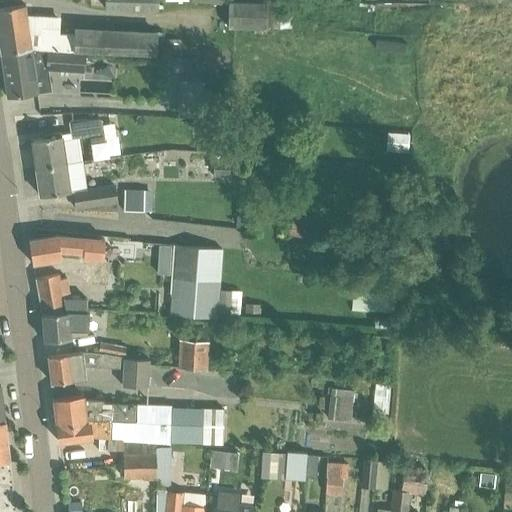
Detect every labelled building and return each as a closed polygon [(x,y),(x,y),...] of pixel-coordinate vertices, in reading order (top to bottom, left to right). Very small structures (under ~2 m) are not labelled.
[(158,10),(158,0),(105,0),(105,8),(158,10)] [(229,28),(265,29),(265,27),(291,28),(292,16),(279,15),(280,3),(266,2),(266,1),(229,1),(229,28)] [(0,8),(0,47),(1,53),(32,50),(87,52),(180,56),(180,52),(181,47),(182,39),(165,38),(165,31),(156,31),(156,30),(75,26),(75,33),(59,33),(59,18),(28,16),(26,5),(0,8)] [(377,38),(376,48),(405,51),(405,41),(377,38)] [(32,50),(1,53),(7,98),(38,93),(51,92),(48,71),(86,74),(87,62),(87,53),(74,52),(32,50)] [(180,82),(179,94),(202,96),(203,83),(180,82)] [(46,138),(32,140),(37,168),(66,164),(82,162),(79,138),(90,137),(91,144),(105,142),(101,119),(70,121),(72,131),(61,133),(46,135),(46,138)] [(389,132),(388,150),(409,151),(410,133),(389,132)] [(231,161),(215,160),(214,176),(230,177),(231,161)] [(82,162),(37,168),(41,197),(70,193),(70,192),(74,191),(86,190),(82,162)] [(114,186),(86,190),(74,191),(77,210),(117,211),(114,186)] [(124,190),(123,211),(143,212),(144,190),(124,190)] [(291,234),(307,237),(311,220),(294,216),(291,234)] [(104,241),(60,237),(30,241),(33,263),(61,258),(60,250),(84,252),(83,257),(102,259),(104,241)] [(174,245),(171,294),(170,314),(217,317),(219,293),(222,248),(174,245)] [(159,259),(158,273),(170,274),(171,259),(159,259)] [(42,312),(42,314),(46,314),(69,311),(86,312),(86,311),(87,298),(70,297),(67,277),(61,277),(60,273),(36,277),(42,312)] [(239,319),(241,295),(219,293),(217,317),(239,319)] [(247,305),(247,314),(260,314),(260,306),(247,305)] [(88,330),(88,329),(89,312),(86,312),(69,311),(46,314),(42,314),(45,340),(71,338),(70,329),(88,330)] [(125,356),(127,347),(100,342),(99,352),(125,356)] [(206,368),(207,343),(182,342),(181,367),(206,368)] [(106,354),(83,351),(48,356),(48,358),(52,383),(74,380),(85,378),(84,366),(125,368),(123,386),(147,388),(149,359),(141,359),(126,357),(106,354)] [(366,376),(362,405),(376,407),(381,378),(366,376)] [(355,390),(331,388),(327,418),(351,421),(355,390)] [(54,399),(59,442),(89,438),(100,439),(115,440),(123,440),(171,444),(171,442),(172,406),(138,405),(104,403),(104,401),(84,399),(83,395),(54,399)] [(223,408),(172,406),(171,442),(222,444),(223,408)] [(6,421),(0,421),(0,462),(11,462),(6,421)] [(100,439),(99,451),(123,452),(123,442),(123,440),(115,440),(100,439)] [(158,478),(157,467),(157,445),(157,444),(123,442),(123,452),(124,478),(158,478)] [(170,445),(157,445),(157,467),(169,467),(171,467),(170,445)] [(251,474),(275,475),(276,448),(252,447),(251,474)] [(212,450),(210,466),(215,467),(218,467),(223,468),(225,451),(212,450)] [(286,474),(285,479),(305,481),(306,476),(307,454),(307,453),(287,452),(287,460),(286,474)] [(307,454),(306,476),(316,477),(318,455),(307,454)] [(378,463),(364,461),(361,489),(375,490),(378,463)] [(328,464),(327,477),(328,477),(326,493),(343,495),(344,485),(339,485),(339,478),(348,479),(349,466),(328,464)] [(407,511),(410,492),(424,494),(427,472),(397,468),(391,510),(390,510),(389,511),(407,511)] [(482,472),(480,486),(494,488),(496,474),(482,472)] [(155,509),(157,486),(147,486),(146,508),(155,509)] [(204,511),(205,508),(206,495),(157,490),(157,511),(167,511),(204,511)] [(217,493),(214,511),(254,511),(255,507),(239,505),(240,495),(217,493)] [(80,511),(81,501),(68,502),(67,511),(80,511)]
